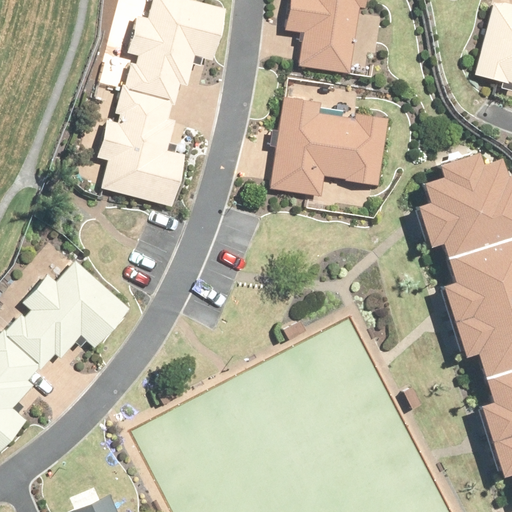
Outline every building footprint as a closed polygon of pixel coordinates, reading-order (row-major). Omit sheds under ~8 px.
[(108,160),(101,182),(168,200),(180,157),(162,153),(171,122),(162,120),(175,74),(181,76),(188,50),(210,56),(222,10),(183,0),(155,0),(150,22),(138,19),(129,54),(137,56),(130,81),(121,84),(113,110),(118,113),(115,121),(106,118),(95,156),(108,160)] [(300,29),(294,67),(350,76),(361,7),(367,8),(367,0),(288,0),(284,27),(300,29)] [(511,6),(488,0),(485,0),(465,73),(511,86),(511,6)] [(279,93),(262,189),(323,199),(326,178),(373,186),(385,119),(358,114),(357,121),(317,115),(320,100),(279,93)] [(511,469),(511,169),(504,172),(499,153),(482,158),(478,145),(430,159),(435,173),(421,177),(426,196),(409,201),(415,220),(424,248),(441,242),(451,278),(440,282),(449,310),(461,352),(473,348),(489,401),(475,405),(487,446),(496,475),(511,469)] [(0,445),(25,417),(11,405),(32,382),(25,376),(57,340),(62,344),(79,324),(96,339),(127,303),(77,260),(57,282),(48,274),(24,302),(31,307),(14,327),(4,325),(0,329),(0,445)] [(116,511),(109,495),(70,511),(116,511)]
